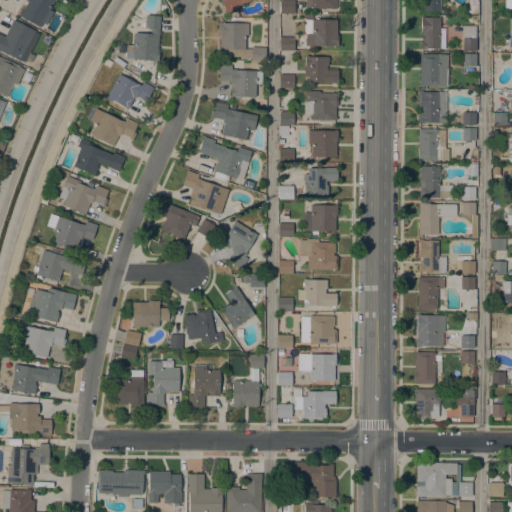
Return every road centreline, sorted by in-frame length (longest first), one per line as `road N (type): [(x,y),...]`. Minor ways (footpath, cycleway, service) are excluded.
road 1 (residential): [(77,511),(99,333),(190,82),(188,0)]
road 2 (secondary): [(375,392),(378,0)]
road 3 (residential): [(375,442),(81,438)]
road 4 (tertiary): [(511,442),(375,442)]
